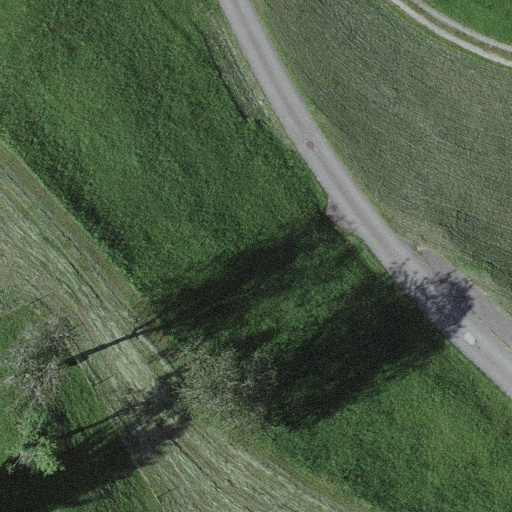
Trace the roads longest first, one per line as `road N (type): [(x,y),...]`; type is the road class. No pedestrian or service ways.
road 1 (residential): [(511,374),(360,220),(266,64),(239,0)]
road 2 (track): [(399,0),(474,46),(511,56)]
